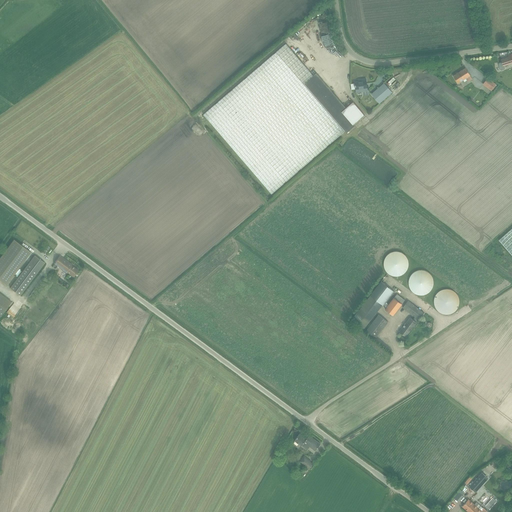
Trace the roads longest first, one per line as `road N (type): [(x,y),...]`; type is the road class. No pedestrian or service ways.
road 1 (unclassified): [(427,511),(0,196)]
road 2 (unclassified): [(511,47),(367,63),(341,38),(333,0)]
